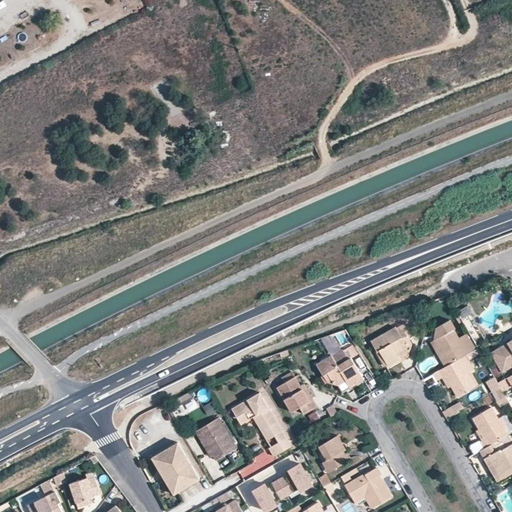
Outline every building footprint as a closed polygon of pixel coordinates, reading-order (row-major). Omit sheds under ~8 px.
[(464,326),(459,316),(456,318),(461,327),(464,326)] [(435,340),(449,364),(459,358),(466,355),(467,354),(453,329),(454,328),(451,321),(438,328),(435,340)] [(413,334),(407,322),(397,328),(396,327),(371,341),(377,351),(380,350),(388,363),(389,365),(400,359),(398,355),(396,352),(411,344),(407,338),(413,334)] [(511,340),(508,343),(510,345),(499,352),(509,369),(511,366),(511,340)] [(509,369),(499,352),(510,345),(508,343),(491,353),(502,372),(509,369)] [(396,352),(398,355),(410,349),(411,344),(396,352)] [(326,371),(333,382),(338,384),(346,380),(350,386),(363,378),(351,357),(349,358),(343,349),(332,355),(331,354),(316,363),(322,373),(326,371)] [(388,363),(380,350),(377,351),(376,352),(384,366),(388,363)] [(466,355),(459,358),(467,372),(474,368),(466,355)] [(467,372),(459,358),(449,364),(434,373),(438,380),(445,376),(457,396),(475,386),(467,372)] [(489,379),(495,389),(500,386),(494,376),(489,379)] [(277,387),(292,412),(301,406),(305,413),(317,406),(312,399),(309,401),(300,386),(294,377),(277,387)] [(346,380),(338,384),(342,391),(350,386),(346,380)] [(300,386),(309,401),(312,399),(304,384),(300,386)] [(507,398),(500,386),(495,389),(492,391),(499,403),(507,398)] [(259,392),(231,408),(240,423),(249,417),(247,412),(253,408),(256,413),(270,437),(275,434),(279,440),(269,447),(274,455),(291,445),(259,392)] [(207,415),(217,412),(214,402),(204,404),(207,415)] [(327,409),(332,417),(338,413),(333,405),(327,409)] [(446,418),(457,412),(453,406),(442,412),(446,418)] [(482,441),(486,447),(507,435),(498,419),(491,407),(473,418),(479,428),(486,438),(482,441)] [(313,422),(322,415),(317,409),(308,416),(313,422)] [(267,439),(270,437),(256,413),(252,415),(267,439)] [(498,419),(507,435),(511,431),(503,416),(498,419)] [(221,417),(205,427),(208,432),(200,436),(209,451),(212,450),(215,454),(217,459),(238,446),(221,417)] [(205,427),(197,431),(200,436),(208,432),(205,427)] [(486,438),(479,428),(476,430),(482,441),(486,438)] [(327,460),(332,469),(348,460),(343,451),(340,446),(342,444),(337,435),(319,446),(327,460)] [(489,457),(502,478),(511,471),(511,443),(507,435),(486,447),(480,451),(485,459),(489,457)] [(200,478),(179,442),(158,454),(179,491),(200,478)] [(153,457),(174,494),(179,491),(158,454),(153,457)] [(502,478),(489,457),(485,459),(497,481),(502,478)] [(332,469),(327,460),(323,463),(328,471),(332,469)] [(291,472),(278,479),(287,496),(300,489),(301,491),(313,484),(301,463),(290,469),(291,472)] [(365,497),(372,508),(391,495),(381,479),(378,475),(381,474),(376,466),(345,486),(352,497),(361,492),(365,497)] [(326,474),(319,478),(324,486),(331,482),(326,474)] [(87,476),(71,482),(76,501),(91,496),(90,495),(100,492),(95,476),(88,478),(87,476)] [(287,496),(278,479),(267,486),(265,483),(254,490),(266,511),(276,505),(275,503),(287,496)] [(327,492),(335,488),(332,482),(324,486),(327,492)] [(54,490),(27,505),(30,511),(61,511),(57,502),(59,501),(54,490)] [(361,492),(352,497),(355,502),(365,497),(361,492)] [(92,501),(91,496),(76,501),(78,505),(92,501)] [(244,511),(236,499),(215,511),(244,511)] [(322,511),(325,511),(319,502),(302,511),(322,511)]
